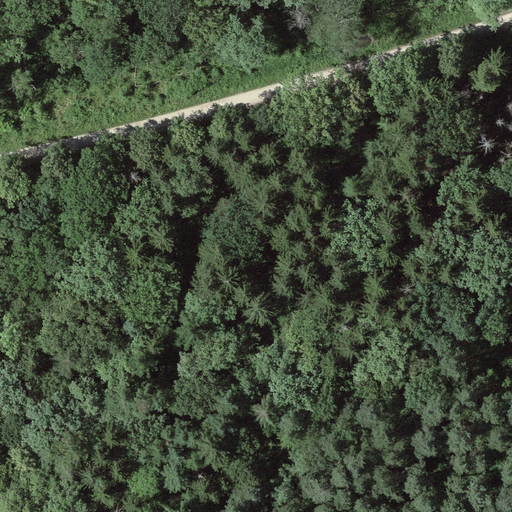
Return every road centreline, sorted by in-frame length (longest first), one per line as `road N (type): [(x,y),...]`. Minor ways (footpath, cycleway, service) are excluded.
road 1 (track): [(511,18),(266,93),(0,159)]
road 2 (track): [(143,511),(398,372)]
